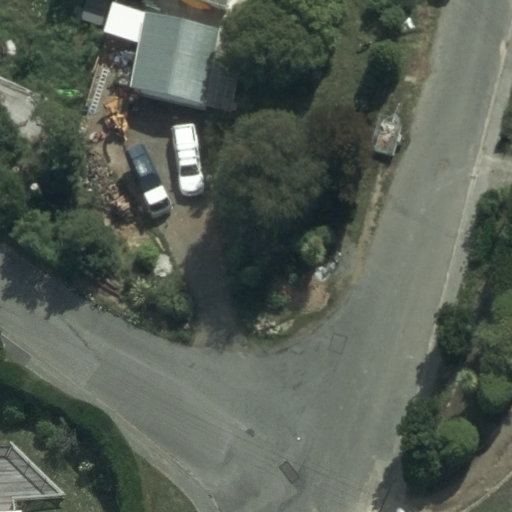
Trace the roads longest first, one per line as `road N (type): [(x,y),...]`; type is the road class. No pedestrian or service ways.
road 1 (residential): [(330,472),(443,149),(481,0)]
road 2 (residential): [(330,472),(214,420),(0,290)]
